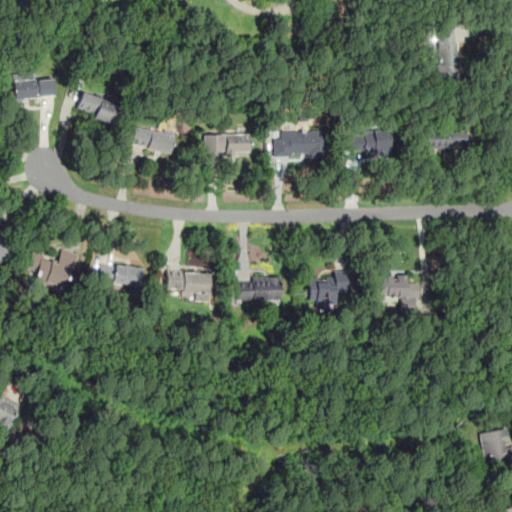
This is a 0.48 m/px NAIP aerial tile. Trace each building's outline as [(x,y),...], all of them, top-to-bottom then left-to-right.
[(318,0),(318,20),(332,20),(332,0),(318,0)] [(435,78),(457,78),(457,27),(435,28),(435,78)] [(54,97),(53,77),(10,79),(11,99),(54,97)] [(110,124),(117,104),(80,90),(73,110),(110,124)] [(173,134),(133,124),(128,143),(168,154),(173,134)] [(274,156),(325,156),(325,129),(274,129),(274,156)] [(465,129),(424,129),(424,148),(465,148),(465,129)] [(389,154),(389,131),(347,131),(347,154),(389,154)] [(247,155),(247,133),(205,133),(205,155),(247,155)] [(0,260),(13,247),(0,234),(0,260)] [(33,282),(65,289),(74,252),(56,247),(54,257),(30,251),(26,269),(35,272),(33,282)] [(141,266),(99,263),(97,281),(139,285),(141,266)] [(347,292),(347,270),(331,270),(331,279),(307,279),(307,304),(334,304),(334,292),(347,292)] [(208,292),(208,272),(163,272),(163,292),(208,292)] [(375,275),(376,297),(399,296),(399,308),(412,308),(412,295),(407,295),(406,275),(375,275)] [(279,299),(279,276),(239,276),(239,299),(279,299)] [(0,424),(8,428),(18,402),(0,394),(0,424)] [(510,463),(510,429),(480,429),(480,463),(510,463)]
